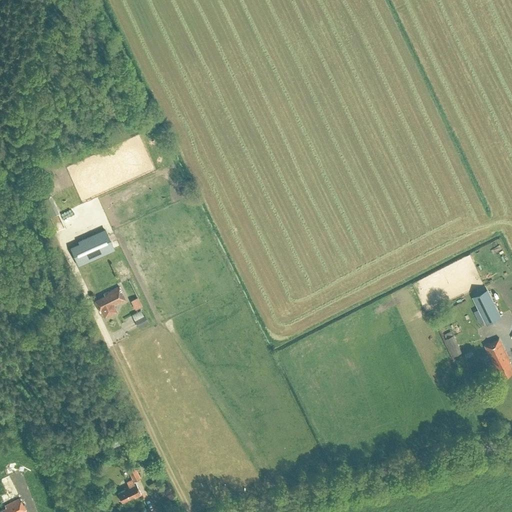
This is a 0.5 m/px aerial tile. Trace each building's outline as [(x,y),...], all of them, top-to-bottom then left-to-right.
[(48,197),(42,199),(45,205),(51,203),(48,197)] [(105,230),(78,242),(79,243),(86,260),(113,248),(105,230)] [(130,273),(127,267),(116,273),(119,279),(130,273)] [(117,310),(114,304),(125,299),(118,286),(105,292),(106,294),(95,300),(100,311),(101,310),(104,316),(117,310)] [(501,316),(488,288),(472,296),(485,323),(501,316)] [(141,305),(137,296),(130,300),(134,309),(141,305)] [(145,316),(143,317),(140,310),(131,315),(137,326),(148,321),(145,316)] [(467,312),(458,314),(460,321),(469,318),(467,312)] [(445,317),(434,321),(438,332),(449,328),(445,317)] [(446,339),(453,356),(461,353),(461,352),(463,351),(461,347),(459,348),(453,336),(446,339)] [(460,339),(461,345),(470,344),(469,337),(460,339)] [(493,359),(502,377),(511,372),(511,365),(508,358),(509,357),(500,337),(485,345),(492,359),(493,359)] [(121,441),(132,436),(130,430),(129,430),(128,426),(117,431),(121,441)] [(126,468),(130,475),(132,479),(126,482),(129,487),(117,493),(122,501),(133,495),(134,497),(142,493),(136,483),(134,484),(133,482),(140,478),(137,473),(140,471),(138,466),(134,467),(133,464),(126,468)] [(0,477),(0,500),(0,501),(17,493),(8,474),(0,477)] [(0,509),(0,511),(22,511),(26,510),(20,497),(5,505),(6,507),(0,509)]
